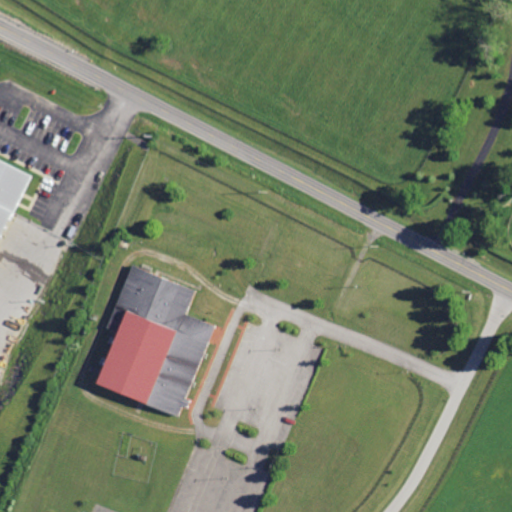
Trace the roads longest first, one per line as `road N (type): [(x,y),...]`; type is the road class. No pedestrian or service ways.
road 1 (primary): [(511,291),(0,23)]
road 2 (residential): [(508,289),(432,449),(391,511)]
